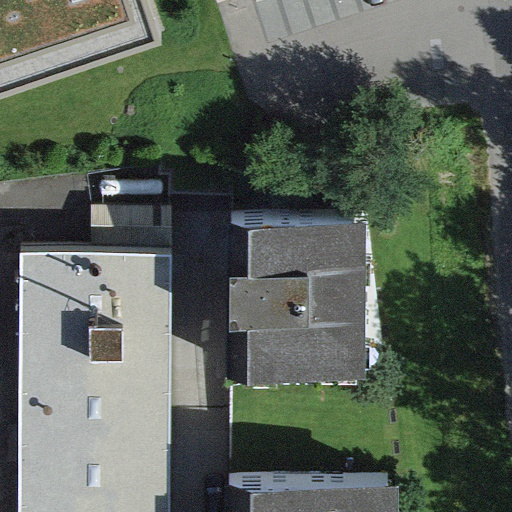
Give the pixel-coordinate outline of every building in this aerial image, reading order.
[(0,0),(0,79),(156,29),(146,0),(0,0)] [(95,239),(173,240),(174,200),(95,199),(95,239)] [(357,212),(240,210),(237,373),(355,375),(357,212)] [(173,511),(175,241),(25,241),(23,511),(173,511)] [(399,511),(399,474),(239,472),(239,511),(399,511)]
